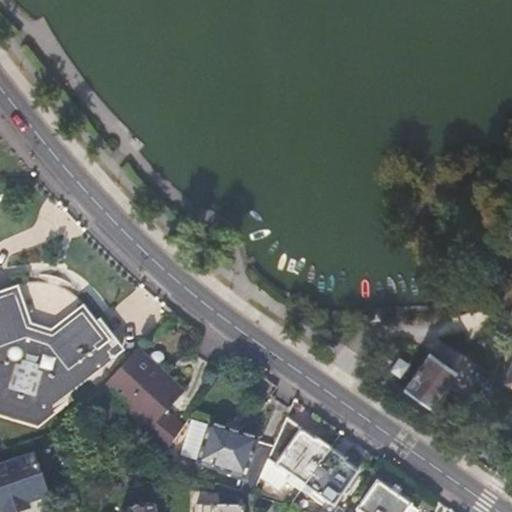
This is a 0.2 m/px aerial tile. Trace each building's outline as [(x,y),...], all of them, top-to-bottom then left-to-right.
[(0,410),(37,419),(50,409),(44,405),(109,352),(112,356),(117,353),(114,347),(110,348),(85,318),(76,310),(62,301),(43,293),(29,290),(16,291),(9,292),(0,295),(0,410)] [(157,462),(181,428),(167,414),(184,395),(135,349),(100,386),(148,431),(136,445),(154,462),(157,463),(157,462)] [(429,352),(404,389),(464,431),(469,417),(441,397),(458,373),(429,352)] [(250,495),(265,461),(271,447),(255,440),(253,435),(209,417),(192,458),(241,478),(236,490),(250,495)] [(299,489),(326,450),(282,421),(271,447),(265,461),(284,474),(283,479),(299,489)] [(95,444),(91,422),(78,424),(82,446),(95,444)] [(300,489),(346,483),(353,472),(339,463),(341,460),(326,450),(299,489),(300,489)] [(32,456),(0,465),(0,508),(23,502),(44,496),(32,456)] [(416,511),(417,511),(375,483),(354,511),(416,511)] [(299,490),(315,500),(318,497),(330,504),(345,484),(300,489),(299,490)] [(23,502),(0,508),(0,511),(10,511),(25,508),(23,502)]
